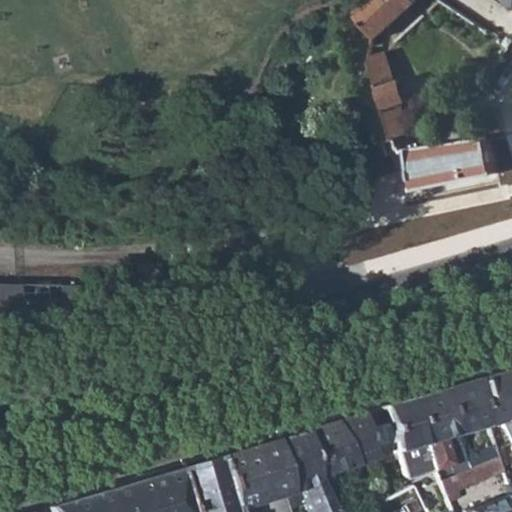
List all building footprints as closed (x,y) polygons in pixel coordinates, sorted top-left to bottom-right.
[(358,48),(368,58),(374,37),(410,1),(411,0),(364,0),(351,14),(370,34),(358,48)] [(381,55),(368,58),(392,133),(406,129),(402,118),(411,115),(398,78),(390,80),(381,55)] [(485,136),(407,152),(415,189),(494,173),(485,136)] [(0,331),(75,326),(74,314),(73,285),(0,283),(0,331)] [(511,370),(473,382),(486,429),(499,424),(511,452),(511,370)] [(486,429),(473,382),(442,391),(455,437),(475,432),(484,463),(495,459),(492,448),(486,429)] [(460,459),(455,437),(442,391),(412,400),(431,472),(447,468),(441,441),(446,440),(455,474),(463,470),(460,459)] [(405,480),(431,472),(412,400),(384,409),(405,480)] [(372,462),(356,417),(330,424),(355,474),(361,471),(359,467),(372,462)] [(355,474),(330,424),(298,434),(312,480),(324,502),(360,484),(355,474)] [(312,480),(298,434),(268,443),(284,497),(297,493),(305,511),(328,511),(324,502),(312,480)] [(229,511),(240,511),(239,509),(259,504),(261,511),(287,511),(287,510),(284,497),(268,443),(214,458),(229,511)] [(492,448),(495,459),(496,462),(501,460),(497,446),(492,448)] [(460,459),(463,470),(474,466),(470,456),(460,459)] [(229,511),(214,458),(171,470),(183,511),(229,511)] [(474,466),(463,470),(455,474),(435,482),(443,503),(455,498),(452,491),(499,474),(496,462),(495,459),(484,463),(474,466)] [(183,511),(171,470),(42,508),(42,511),(183,511)] [(511,511),(511,504),(504,491),(504,489),(499,490),(501,494),(459,511),(511,511)] [(364,490),(347,498),(355,511),(360,511),(373,506),(368,497),(364,490)] [(368,497),(373,506),(385,499),(382,491),(368,497)]
